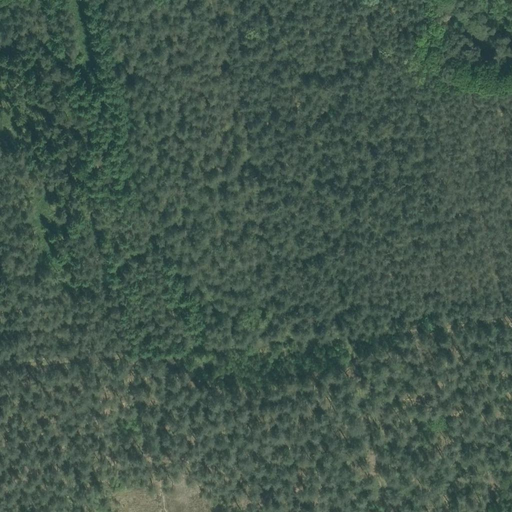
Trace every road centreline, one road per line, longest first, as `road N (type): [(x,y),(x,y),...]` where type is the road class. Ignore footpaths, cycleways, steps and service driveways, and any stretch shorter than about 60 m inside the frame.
road 1 (track): [(0,369),(511,310)]
road 2 (track): [(134,356),(166,511)]
